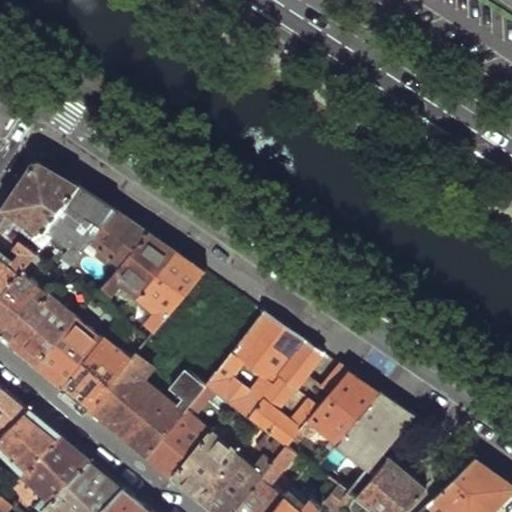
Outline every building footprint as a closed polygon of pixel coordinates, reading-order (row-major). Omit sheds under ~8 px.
[(0,213),(0,224),(13,234),(16,231),(12,228),(19,219),(39,232),(80,183),(58,169),(43,159),(35,160),(0,213)] [(54,232),(70,244),(64,252),(69,257),(65,263),(70,267),(91,240),(118,208),(95,193),(80,183),(39,232),(34,238),(43,245),(54,232)] [(98,255),(106,261),(110,256),(123,265),(152,231),(134,219),(118,208),(91,240),(103,249),(98,255)] [(105,287),(116,296),(124,286),(140,298),(179,249),(165,240),(152,231),(123,265),(105,287)] [(15,248),(22,253),(28,245),(21,240),(15,248)] [(0,296),(22,270),(37,252),(28,245),(22,253),(11,267),(0,257),(0,296)] [(156,309),(147,321),(156,328),(209,269),(192,258),(179,249),(140,298),(156,309)] [(0,331),(10,340),(49,292),(22,270),(0,296),(0,331)] [(24,351),(37,362),(76,315),(49,292),(10,340),(24,351)] [(325,348),(265,308),(207,382),(216,388),(288,442),(300,426),(319,404),(309,396),(293,416),(280,405),(295,386),(307,372),(325,348)] [(51,373),(65,385),(104,337),(76,315),(37,362),(51,373)] [(80,397),(92,407),(133,357),(123,349),(121,352),(112,344),(122,330),(114,324),(104,337),(65,385),(80,397)] [(124,433),(150,454),(185,409),(207,382),(186,365),(169,387),(182,397),(177,403),(144,377),(153,366),(137,352),(133,357),(92,407),(124,433)] [(321,383),(331,390),(351,367),(341,360),(321,383)] [(320,422),(335,433),(329,441),(334,446),(382,388),(366,377),(351,367),(331,390),(319,404),(300,426),(309,433),(320,422)] [(295,386),(309,396),(319,404),(331,390),(321,383),(307,372),(295,386)] [(161,464),(174,474),(210,429),(194,416),(216,388),(207,382),(185,409),(150,454),(161,464)] [(0,437),(30,407),(15,394),(2,383),(0,385),(0,437)] [(317,465),(339,481),(348,487),(416,412),(399,400),(382,388),(334,446),(317,465)] [(0,456),(3,453),(24,473),(63,434),(45,419),(30,407),(0,437),(0,456)] [(187,485),(201,496),(237,451),(210,429),(174,474),(187,485)] [(24,473),(47,494),(38,503),(45,509),(92,458),(77,445),(63,434),(24,473)] [(269,511),(285,493),(271,481),(296,449),(288,442),(274,459),(231,511),(269,511)] [(439,466),(455,476),(477,454),(463,444),(439,466)] [(237,451),(242,454),(246,450),(240,446),(237,451)] [(213,506),(220,511),(231,511),(274,459),(264,450),(254,463),(242,454),(237,451),(201,496),(213,506)] [(356,493),(379,510),(381,511),(404,511),(428,485),(391,454),(356,493)] [(441,501),(452,511),(490,511),(511,490),(511,478),(494,466),(477,454),(455,476),(432,499),(436,505),(441,501)] [(45,509),(48,511),(97,511),(125,485),(110,472),(92,458),(45,509)] [(377,511),(379,510),(356,493),(348,487),(339,481),(322,502),(333,511),(339,506),(347,511),(377,511)] [(97,511),(154,511),(156,511),(139,497),(125,485),(97,511)] [(0,511),(3,511),(13,502),(4,493),(0,497),(0,511)] [(314,511),(322,502),(314,496),(303,508),(285,493),(269,511),(314,511)] [(432,499),(429,502),(438,511),(452,511),(441,501),(436,505),(432,499)]
